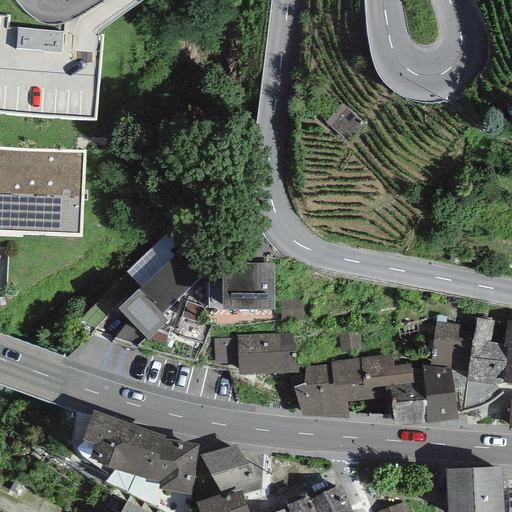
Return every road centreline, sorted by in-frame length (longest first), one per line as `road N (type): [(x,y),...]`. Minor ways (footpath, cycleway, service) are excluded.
road 1 (tertiary): [(511,292),(317,253),(278,223),(269,149),(288,0)]
road 2 (primary): [(0,359),(247,433),(333,437)]
road 3 (tertiary): [(383,0),(397,64),(429,78),(453,66),(462,49),(449,0)]
road 4 (primary): [(333,437),(511,450)]
